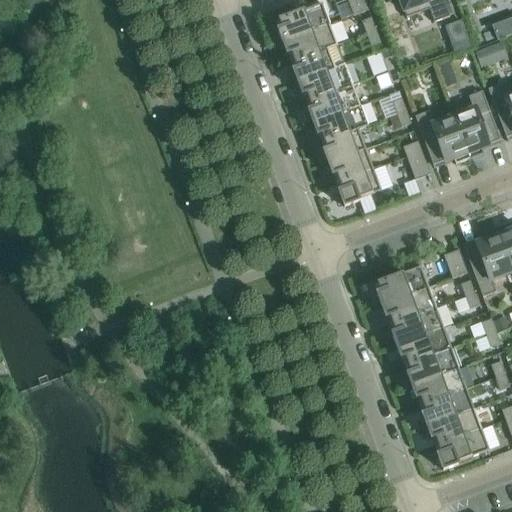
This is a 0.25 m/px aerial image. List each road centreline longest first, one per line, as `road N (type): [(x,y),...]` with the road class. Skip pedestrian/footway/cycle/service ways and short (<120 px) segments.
road 1 (residential): [(412,509),(315,253)]
road 2 (residential): [(315,253),(220,0)]
road 3 (residential): [(315,253),(511,181)]
